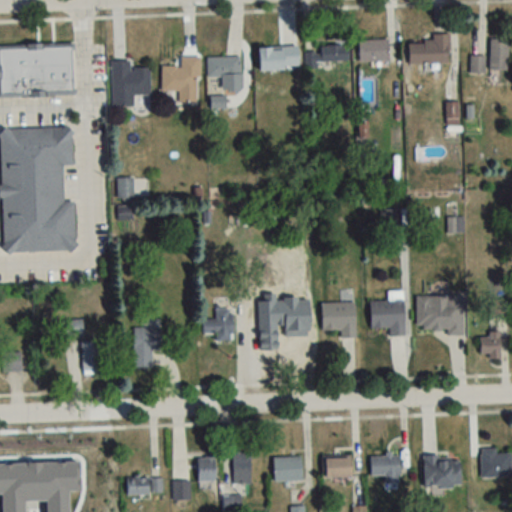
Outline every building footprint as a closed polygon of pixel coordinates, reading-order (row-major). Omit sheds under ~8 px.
[(408,65),(450,65),(450,35),(431,35),(431,43),(408,43),(408,65)] [(359,40),(359,61),(387,61),(387,40),(359,40)] [(508,72),(508,40),(488,40),(488,72),(508,72)] [(0,98),(73,97),(72,45),(0,46),(0,98)] [(348,46),(318,46),(318,51),(304,51),(304,65),(348,65),(348,46)] [(179,67),(160,67),(160,93),(177,93),(177,103),(198,103),(198,57),(179,57),(179,67)] [(206,77),(239,77),(239,57),(206,57),(206,77)] [(469,74),(483,74),(483,57),(469,57),(469,74)] [(129,69),(129,61),(110,62),(111,108),(133,107),(132,97),(150,96),(149,68),(129,69)] [(457,122),(457,104),(445,104),(445,122),(457,122)] [(11,250),(66,248),(68,251),(77,243),(74,240),(73,199),(63,199),(62,164),(72,163),(71,134),(74,131),(64,123),(62,125),(7,127),(4,125),(0,129),(0,195),(2,241),(0,243),(9,253),(11,250)] [(398,229),(398,210),(382,210),(382,229),(398,229)] [(462,333),(462,297),(415,297),(415,333),(462,333)] [(369,328),(388,328),(388,337),(403,337),(403,301),(369,301),(369,328)] [(340,339),(354,339),(354,303),(321,303),(321,331),(340,331),(340,339)] [(202,320),(202,334),(215,334),(215,342),(233,342),(233,309),(214,309),(214,320),(202,320)] [(58,320),(58,337),(82,337),(82,320),(58,320)] [(159,328),(132,328),(132,367),(151,367),(151,351),(159,351),(159,328)] [(499,359),(499,334),(479,334),(479,359),(499,359)] [(81,341),(81,374),(99,374),(99,341),(81,341)] [(20,372),(20,353),(1,353),(1,372),(20,372)] [(113,450),(94,449),(93,467),(113,467),(113,450)] [(511,478),(511,453),(496,453),(496,450),(480,450),(480,478),(511,478)] [(232,484),(249,484),(249,453),(232,453),(232,484)] [(398,484),(398,456),(370,456),(370,475),(384,475),(384,484),(398,484)] [(197,481),(214,481),(214,457),(197,457),(197,481)] [(272,457),(272,481),(301,481),(301,457),(272,457)] [(350,478),(350,457),(322,457),(322,478),(350,478)] [(422,488),(459,488),(459,457),(422,457),(422,488)] [(126,477),(126,495),(148,495),(148,477),(126,477)] [(172,500),(189,500),(189,481),(172,482),(172,500)] [(238,496),(222,496),(222,511),(238,511),(238,496)]
